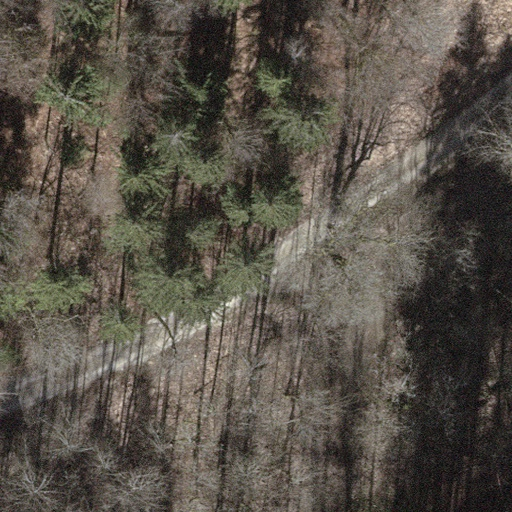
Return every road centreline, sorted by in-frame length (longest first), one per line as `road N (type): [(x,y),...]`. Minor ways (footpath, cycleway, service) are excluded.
road 1 (track): [(511,96),(476,130),(143,333)]
road 2 (track): [(307,511),(476,130)]
road 3 (track): [(143,333),(21,446)]
road 4 (track): [(143,333),(0,401)]
